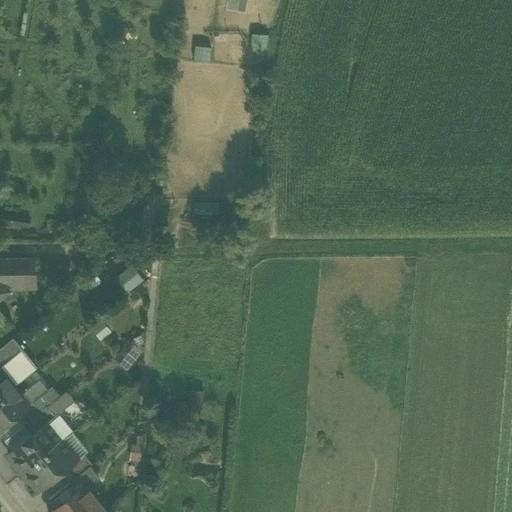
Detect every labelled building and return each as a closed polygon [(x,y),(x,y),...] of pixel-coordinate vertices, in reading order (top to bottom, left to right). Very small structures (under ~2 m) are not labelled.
[(228,0),(227,8),(245,11),(246,0),(228,0)] [(268,34),(251,33),(250,48),(268,48),(268,34)] [(211,48),(195,45),(193,59),(209,61),(211,48)] [(218,202),(194,202),(194,215),(218,215),(218,202)] [(31,215),(0,212),(0,225),(29,228),(31,215)] [(37,288),(33,258),(0,258),(0,278),(8,288),(37,288)] [(144,280),(132,264),(114,278),(126,294),(144,280)] [(0,297),(9,290),(8,288),(0,278),(0,297)] [(0,332),(11,323),(7,319),(0,310),(0,332)] [(111,331),(102,320),(91,328),(100,340),(111,331)] [(3,345),(12,356),(22,348),(12,338),(3,345)] [(139,353),(126,343),(113,359),(127,369),(139,353)] [(0,361),(1,363),(3,365),(12,357),(12,356),(3,345),(0,348),(0,361)] [(12,356),(12,357),(27,375),(36,367),(22,348),(12,356)] [(17,383),(27,375),(12,357),(3,365),(17,383)] [(0,396),(13,386),(0,369),(0,396)] [(39,379),(20,394),(28,405),(43,394),(48,389),(39,379)] [(53,385),(48,389),(43,394),(50,403),(61,395),(53,385)] [(20,394),(13,386),(0,396),(0,427),(14,416),(28,405),(20,394)] [(202,409),(203,391),(189,390),(188,408),(202,409)] [(46,406),(54,416),(55,417),(59,414),(58,413),(73,401),(66,391),(61,395),(50,403),(46,406)] [(0,427),(0,433),(4,439),(46,406),(50,403),(43,394),(28,405),(14,416),(0,427)] [(54,416),(46,406),(4,439),(12,449),(30,435),(47,421),(47,422),(54,416)] [(72,430),(59,414),(55,417),(54,416),(47,422),(62,441),(73,432),(72,431),(72,430)] [(23,472),(62,441),(47,422),(47,421),(30,435),(12,449),(8,453),(23,472)] [(73,432),(62,441),(77,460),(84,454),(89,450),(72,430),(72,431),(73,432)] [(77,460),(62,441),(23,472),(38,491),(62,472),(77,460)] [(141,461),(142,444),(130,443),(129,460),(141,461)] [(62,472),(70,482),(90,465),(92,464),(84,454),(77,460),(62,472)] [(70,482),(67,484),(74,494),(85,485),(87,488),(100,478),(90,465),(70,482)] [(48,499),(55,509),(74,494),(67,484),(48,499)] [(99,511),(103,509),(87,488),(85,485),(74,494),(55,509),(51,511),(99,511)]
